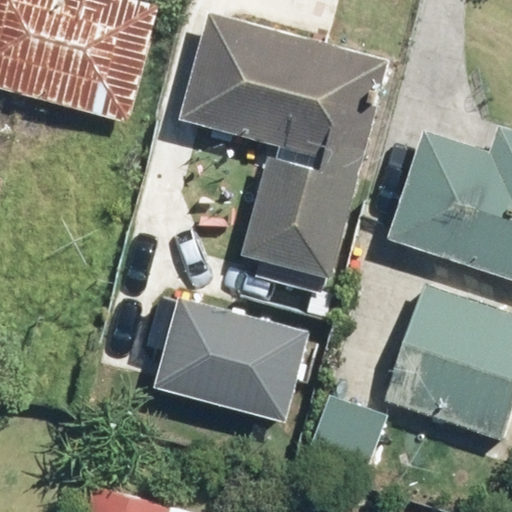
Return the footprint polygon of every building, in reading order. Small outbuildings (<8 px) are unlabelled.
[(159,1),(155,0),(0,0),(0,94),(131,124),(159,1)] [(355,70),(304,57),(209,34),(186,126),(280,149),(253,259),(325,277),(376,75),(355,70)] [(511,149),(431,123),(395,231),(511,269),(511,149)] [(190,282),(164,371),(290,408),(316,319),(190,282)] [(511,318),(427,289),(390,395),(495,431),(511,382),(511,318)]
